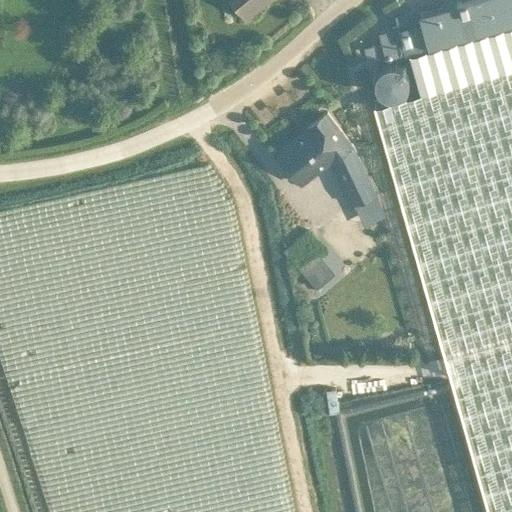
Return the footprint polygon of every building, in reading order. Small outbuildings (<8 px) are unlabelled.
[(231,0),(243,14),(260,0),(231,0)] [(511,0),(475,0),(383,26),(390,53),(511,19),(511,0)] [(436,357),(511,335),(511,19),(390,53),(354,64),(392,200),(436,357)] [(327,108),(271,144),(294,179),(327,157),(352,196),(375,181),(347,140),(327,108)] [(296,223),(274,242),(288,258),(310,238),(296,223)] [(291,267),(307,286),(330,266),(313,247),(291,267)] [(320,406),(335,402),(329,379),(314,383),(320,406)]
